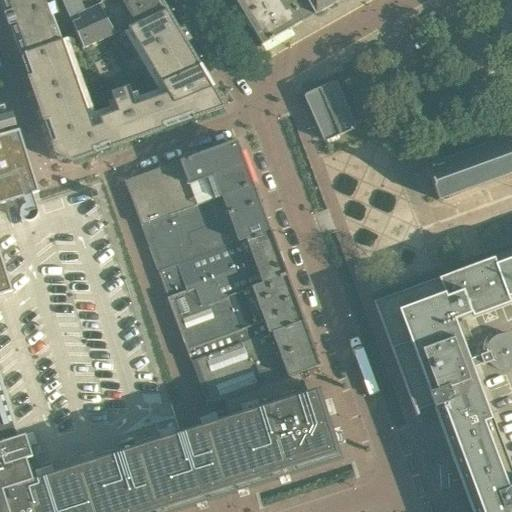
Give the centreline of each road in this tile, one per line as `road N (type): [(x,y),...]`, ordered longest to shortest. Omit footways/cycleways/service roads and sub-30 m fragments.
road 1 (residential): [(220,511),(105,171),(229,124),(252,96)]
road 2 (residential): [(398,483),(252,96)]
road 3 (residential): [(252,96),(278,66),(393,0)]
